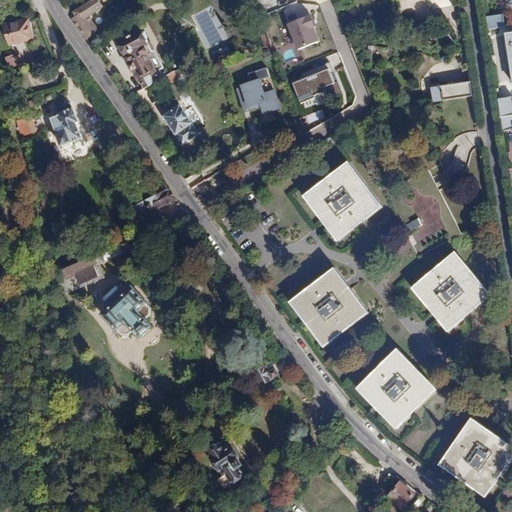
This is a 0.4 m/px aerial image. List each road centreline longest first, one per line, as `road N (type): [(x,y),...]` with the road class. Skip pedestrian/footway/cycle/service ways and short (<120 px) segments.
road 1 (tertiary): [(459,511),(342,415),(51,0)]
road 2 (residential): [(511,256),(475,0)]
